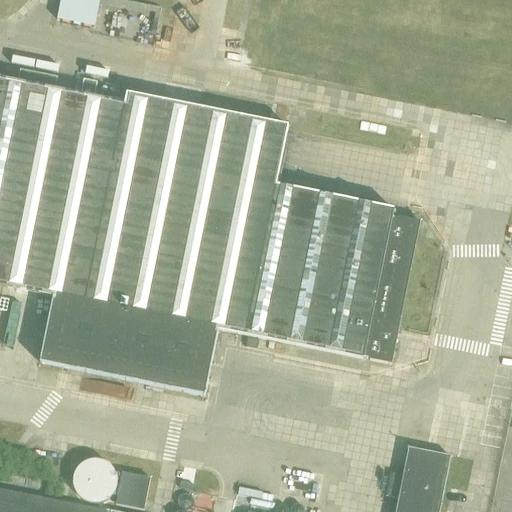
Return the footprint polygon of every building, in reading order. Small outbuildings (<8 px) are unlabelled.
[(100,25),(103,0),(64,0),(61,19),(100,25)] [(220,331),(391,365),(420,222),(394,217),(395,212),(276,188),(288,129),(127,97),(125,106),(93,100),(97,83),(84,80),(80,97),(57,93),(59,80),(20,72),(18,85),(0,81),(0,287),(56,298),(43,364),(206,396),(220,331)] [(501,172),(511,164),(511,144),(477,167),(484,178),(499,168),(501,172)] [(440,511),(451,457),(409,449),(396,511),(440,511)] [(111,468),(105,463),(98,461),(91,462),(84,465),(79,469),(75,476),(74,483),(75,490),(79,497),(85,502),(92,504),(100,504),(107,501),(113,496),(116,489),(117,481),(115,474),(111,468)] [(123,473),(116,505),(143,511),(150,479),(123,473)] [(0,511),(113,511),(72,504),(0,489),(0,511)]
